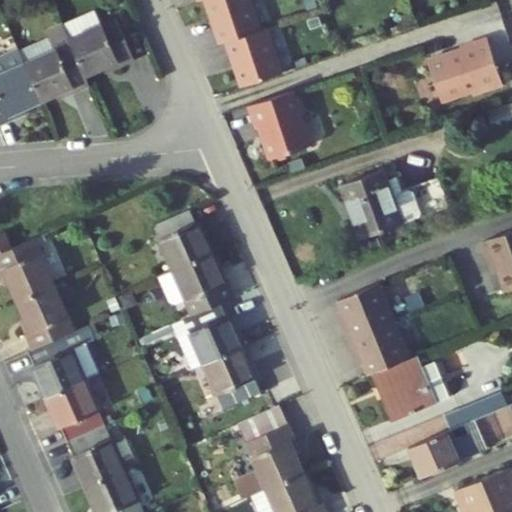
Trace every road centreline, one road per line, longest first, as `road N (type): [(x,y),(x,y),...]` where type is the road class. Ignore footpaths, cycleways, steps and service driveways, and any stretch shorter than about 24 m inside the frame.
road 1 (residential): [(375,511),(209,139)]
road 2 (residential): [(0,169),(143,156),(209,139)]
road 3 (unknown): [(243,216),(419,137)]
road 4 (residential): [(209,139),(152,0)]
road 5 (residential): [(0,401),(48,511)]
